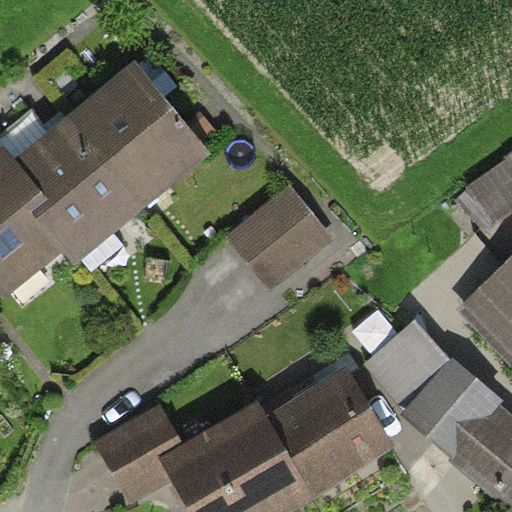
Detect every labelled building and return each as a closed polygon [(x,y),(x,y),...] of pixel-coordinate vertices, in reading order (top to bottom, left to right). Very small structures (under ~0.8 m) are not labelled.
[(13,153),(0,163),(0,281),(11,296),(73,247),(84,261),(213,160),(141,69),(21,163),(13,153)] [(511,161),(471,191),(499,230),(511,220),(511,161)] [(327,244),(285,195),(232,241),(273,289),(327,244)] [(511,266),(465,311),(511,361),(511,266)] [(510,407),(418,328),(368,386),(511,509),(511,425),(502,416),(510,407)] [(160,403),(97,441),(136,507),(172,486),(187,511),(299,511),(317,502),(312,494),(391,447),(351,379),(276,424),(264,404),(188,449),(160,403)]
